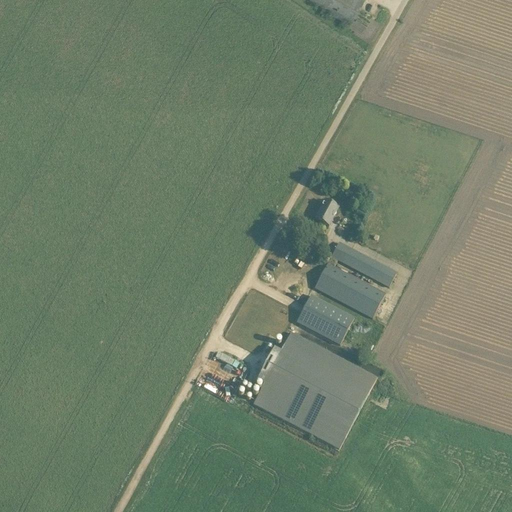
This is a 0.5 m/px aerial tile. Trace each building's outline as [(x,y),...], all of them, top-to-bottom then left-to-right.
[(312,0),(334,12),(332,15),(343,21),(345,18),(352,22),(363,0),(312,0)] [(325,202),(315,220),(329,227),(338,209),(325,202)] [(385,296),(334,268),(338,261),(389,288),(396,274),(339,244),(331,258),(328,265),(327,265),(314,290),(372,320),(385,296)] [(297,323),(340,346),(354,320),(311,297),(297,323)] [(263,387),(253,406),(339,451),(377,379),(291,334),(286,344),(281,353),(274,350),(256,383),(263,387)]
